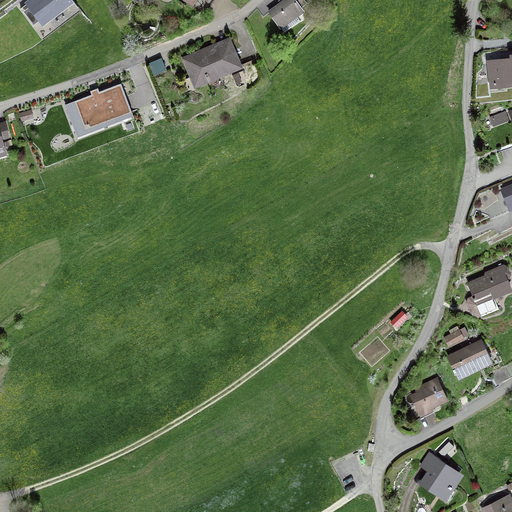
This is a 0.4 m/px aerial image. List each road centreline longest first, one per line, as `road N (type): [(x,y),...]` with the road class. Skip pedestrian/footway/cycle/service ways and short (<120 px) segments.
road 1 (track): [(0,503),(127,451),(232,391),(418,248)]
road 2 (residential): [(474,0),(464,96),(470,182),(434,325),(385,408),(385,443)]
road 3 (residential): [(0,111),(143,58),(257,0)]
road 4 (residential): [(385,443),(404,446),(511,386)]
